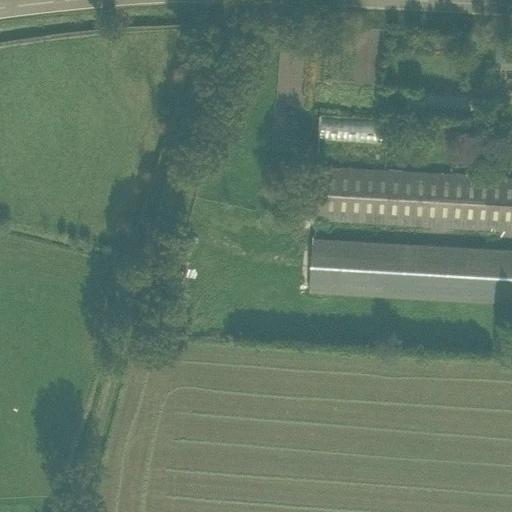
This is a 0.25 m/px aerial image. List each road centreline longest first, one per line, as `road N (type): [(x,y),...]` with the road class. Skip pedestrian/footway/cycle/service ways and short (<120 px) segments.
road 1 (track): [(217,0),(222,16),(83,470),(82,511)]
road 2 (tertiary): [(0,8),(69,0),(511,4)]
